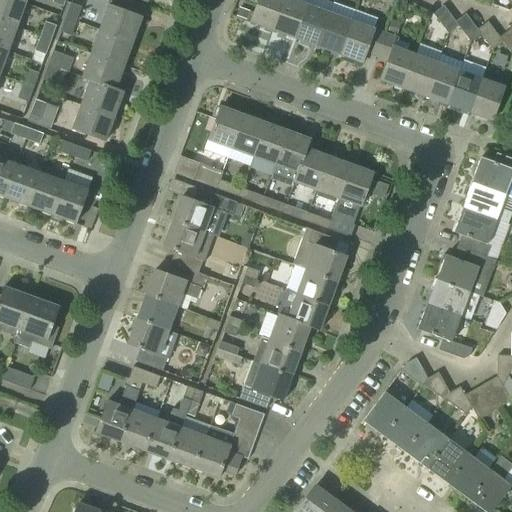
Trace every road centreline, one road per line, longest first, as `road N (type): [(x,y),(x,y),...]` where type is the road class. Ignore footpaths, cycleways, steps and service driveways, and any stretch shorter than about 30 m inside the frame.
road 1 (residential): [(197,58),(424,144),(430,167),(371,332),(315,418)]
road 2 (residential): [(109,278),(197,58)]
road 3 (residential): [(49,459),(109,278)]
road 4 (residential): [(315,418),(447,511)]
road 5 (residential): [(191,511),(49,459)]
